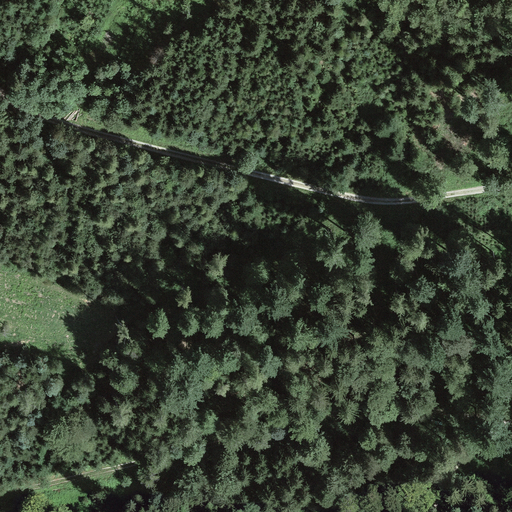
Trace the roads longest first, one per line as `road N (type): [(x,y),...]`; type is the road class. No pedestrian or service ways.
road 1 (track): [(0,89),(25,110),(65,123),(379,203),(511,187)]
road 2 (track): [(0,496),(354,411),(447,412),(497,427)]
